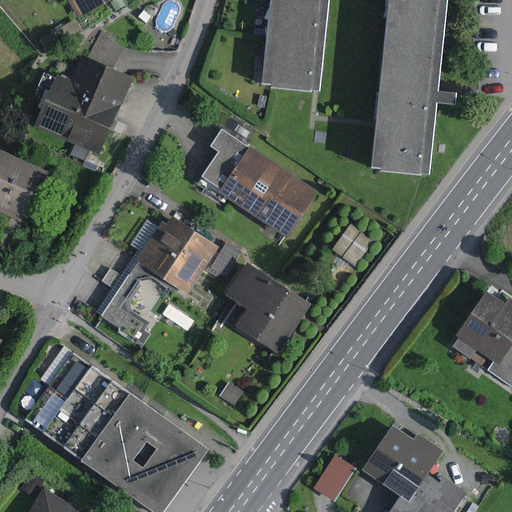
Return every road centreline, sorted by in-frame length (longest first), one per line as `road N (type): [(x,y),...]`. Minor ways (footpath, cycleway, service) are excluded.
road 1 (primary): [(511,144),(234,511)]
road 2 (residential): [(214,0),(171,104),(62,302)]
road 3 (residential): [(62,302),(0,413)]
